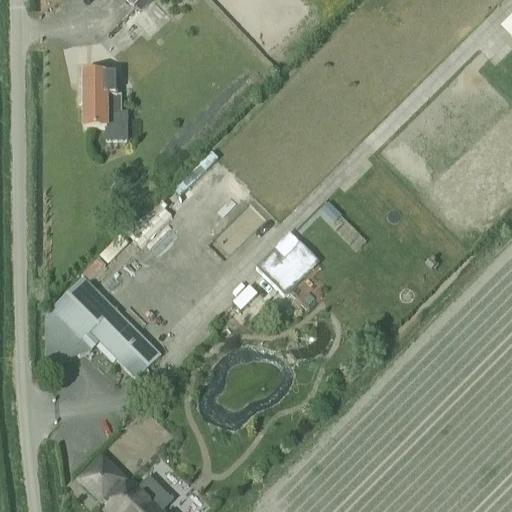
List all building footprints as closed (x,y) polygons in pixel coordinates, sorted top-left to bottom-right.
[(124,0),(133,9),(134,10),(134,9),(139,14),(151,2),(153,1),(153,0),(124,0)] [(127,144),(126,130),(126,116),(121,116),(121,97),(116,97),(116,76),(83,76),(83,131),(105,131),(105,145),(127,144)] [(273,254),(255,272),(284,301),(319,266),(299,247),(282,263),(273,254)] [(83,282),(44,321),(45,370),(50,368),(90,355),(99,346),(136,384),(160,359),(83,282)] [(50,368),(50,377),(59,377),(59,368),(50,368)] [(100,464),(82,483),(109,510),(106,511),(165,511),(173,505),(148,480),(138,491),(133,486),(128,491),(100,464)]
